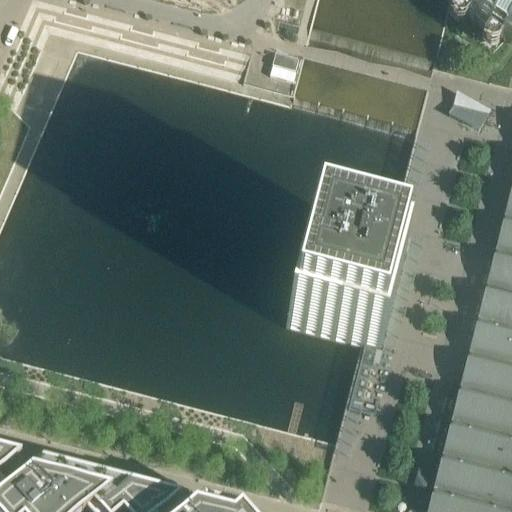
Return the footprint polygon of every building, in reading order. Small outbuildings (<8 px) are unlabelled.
[(511,0),(447,0),(450,3),(452,4),(477,25),(504,43),(511,35),(511,0)] [(478,133),(488,114),(470,105),(459,99),(453,109),(449,118),(478,133)] [(361,348),(332,459),(398,476),(485,137),(478,133),(449,118),(424,104),(417,131),(385,254),(387,254),(404,259),(380,353),(362,348),(361,348)] [(511,511),(511,210),(433,511),(511,511)] [(310,234),(286,329),(341,343),(361,348),(362,348),(380,353),(404,259),(387,254),(385,254),(310,234)] [(0,481),(20,465),(0,459),(0,481)] [(0,511),(172,511),(179,506),(41,470),(35,475),(35,476),(21,488),(6,501),(0,506),(0,511)]
